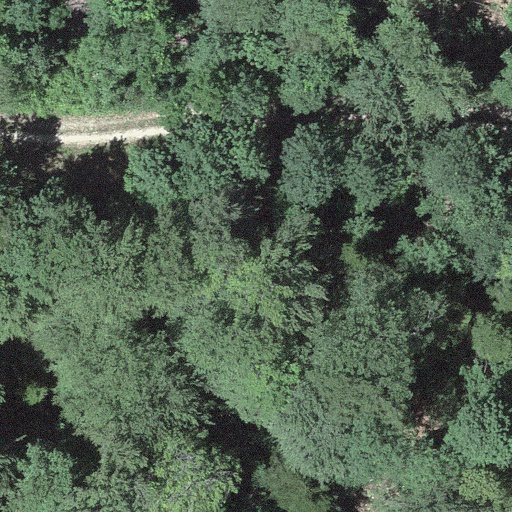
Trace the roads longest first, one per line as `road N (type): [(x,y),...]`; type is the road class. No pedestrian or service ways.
road 1 (track): [(511,127),(383,109),(233,115),(100,134),(0,129)]
road 2 (track): [(201,0),(511,108)]
